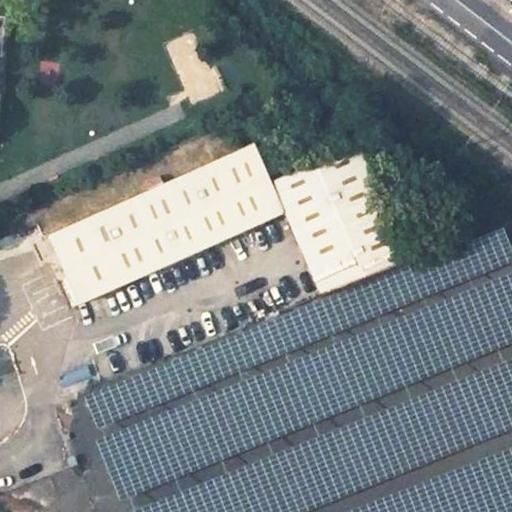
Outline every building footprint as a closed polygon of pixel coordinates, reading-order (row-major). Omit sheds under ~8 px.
[(249,142),(46,236),(64,276),(77,305),(282,212),(318,294),(407,259),(354,142),(285,173),(275,153),(258,161),(249,142)] [(79,394),(93,429),(511,259),(511,256),(499,225),(79,394)] [(511,341),(511,269),(89,439),(114,501),(511,341)] [(64,276),(54,281),(66,309),(77,305),(64,276)] [(511,354),(122,511),(300,511),(511,426),(511,354)] [(511,511),(511,444),(338,511),(511,511)]
